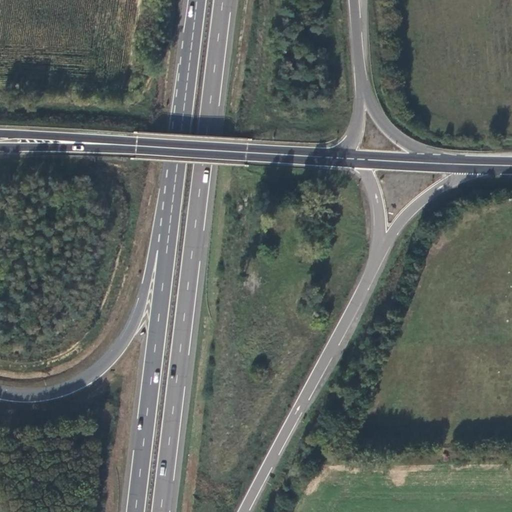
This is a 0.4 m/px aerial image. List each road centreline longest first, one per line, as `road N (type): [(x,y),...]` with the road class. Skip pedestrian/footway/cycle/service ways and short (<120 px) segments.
road 1 (trunk): [(160,511),(222,0)]
road 2 (trunk): [(175,167),(134,511)]
road 3 (trunk): [(175,167),(141,304),(114,356),(65,390),(0,394)]
road 4 (trunk): [(242,511),(379,254)]
road 5 (secondary): [(127,146),(341,158)]
road 6 (trunk): [(196,0),(175,167)]
road 7 (trunk): [(379,254),(427,195),(485,165)]
road 8 (trunk): [(452,164),(388,132),(360,79)]
road 9 (secondary): [(127,146),(0,134)]
road 10 (secondary): [(0,146),(127,146)]
